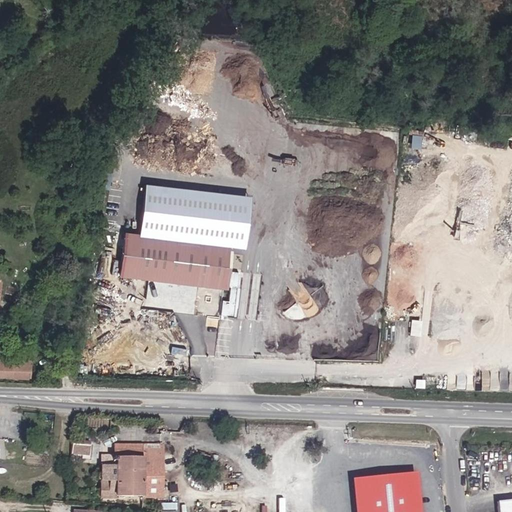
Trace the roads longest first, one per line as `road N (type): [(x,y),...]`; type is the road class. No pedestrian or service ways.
road 1 (secondary): [(0,395),(140,410),(451,421)]
road 2 (secondary): [(451,406),(0,395)]
